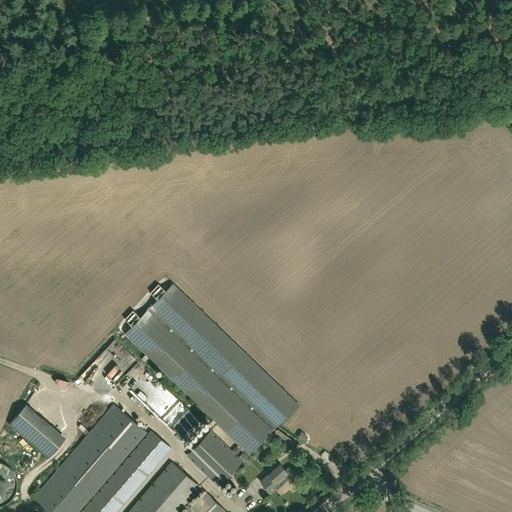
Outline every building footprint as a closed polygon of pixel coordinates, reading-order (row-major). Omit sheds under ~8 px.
[(298,405),(192,303),(173,285),(125,335),(250,455),(298,405)] [(156,409),(172,393),(148,370),(132,386),(156,409)] [(87,391),(89,384),(77,380),(74,387),(87,391)] [(186,412),(188,407),(177,402),(175,407),(186,412)] [(48,511),(78,511),(147,432),(115,404),(34,499),(48,511)] [(67,422),(71,420),(66,405),(61,407),(67,422)] [(20,408),(9,421),(50,455),(67,434),(58,426),(52,433),(20,408)] [(116,511),(172,448),(151,430),(81,511),(116,511)] [(242,454),(239,458),(211,431),(187,455),(218,486),(246,458),(242,454)] [(30,448),(33,444),(25,436),(21,440),(30,448)] [(179,511),(192,498),(201,487),(186,474),(172,461),(156,481),(155,480),(127,511),(179,511)] [(260,481),(266,488),(270,494),(277,489),(281,494),(293,484),(294,485),(300,480),(290,468),(286,471),(281,464),(260,481)] [(252,493),(261,497),(264,487),(255,484),(252,493)] [(206,492),(192,506),(185,511),(227,511),(226,511),(206,492)]
